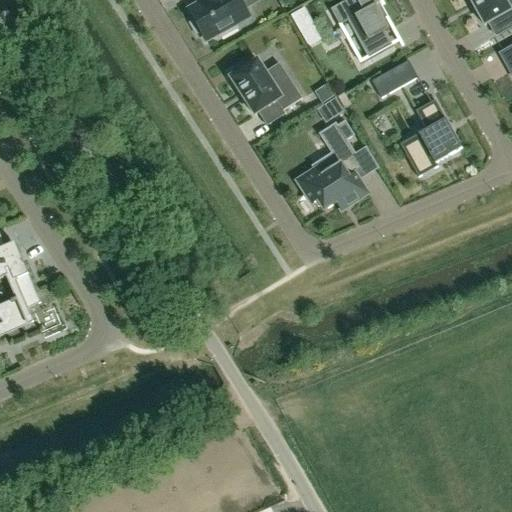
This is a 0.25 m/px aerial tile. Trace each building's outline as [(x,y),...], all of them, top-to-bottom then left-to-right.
[(198,0),(201,5),(190,11),(194,19),(191,21),(198,34),(201,32),(206,40),(218,34),(221,38),(237,29),(235,24),(248,17),(238,0),(198,0)] [(362,0),(360,2),(358,0),(348,0),(330,10),(340,27),(348,22),(368,60),(393,46),(386,32),(389,30),(384,20),(388,18),(380,4),(381,4),(380,2),(379,3),(377,0),(362,0)] [(486,25),(488,24),(505,15),(511,27),(511,0),(508,0),(505,2),(504,0),(470,0),(472,3),(476,12),(477,12),(484,24),(483,25),(485,27),(486,26),(486,25)] [(299,31),(312,24),(303,9),(291,16),(299,31)] [(511,48),(500,55),(511,75),(511,48)] [(276,103),(282,113),(302,100),(290,80),(275,89),(258,61),(247,67),(244,64),(231,73),(233,76),(230,78),(255,116),(276,103)] [(382,100),(418,79),(408,62),(372,82),(382,100)] [(315,93),(322,105),(334,97),(327,86),(315,93)] [(345,94),(338,98),(344,109),(351,105),(345,94)] [(329,103),(337,117),(344,112),(336,99),(329,103)] [(416,112),(426,131),(418,135),(424,146),(406,156),(419,179),(438,168),(436,164),(462,150),(435,101),(416,112)] [(342,212),(351,206),(368,195),(356,177),(365,170),(347,141),(354,137),(345,122),(338,127),(336,124),(319,135),(339,166),(321,178),(316,171),(298,183),(312,205),(318,201),(324,212),(337,204),(342,212)] [(33,289),(34,289),(23,263),(20,264),(17,257),(12,245),(2,249),(0,243),(0,273),(3,272),(4,272),(5,272),(6,276),(5,276),(6,278),(7,277),(17,300),(0,306),(0,316),(2,320),(6,328),(24,320),(27,326),(28,326),(26,320),(31,318),(27,310),(28,309),(23,298),(35,293),(33,289)]
